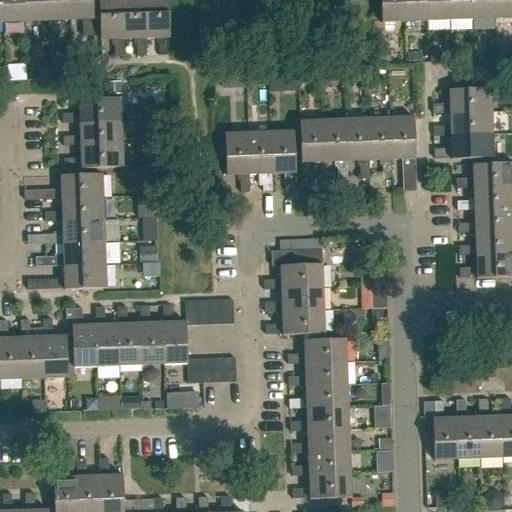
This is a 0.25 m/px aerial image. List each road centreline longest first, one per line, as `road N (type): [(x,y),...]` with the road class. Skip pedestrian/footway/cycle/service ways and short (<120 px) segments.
road 1 (residential): [(400,301),(399,236),(388,225),(256,231),(245,242),(250,406),(238,424),(0,433)]
road 2 (residential): [(407,511),(400,301)]
road 3 (residential): [(0,254),(10,238),(8,136),(0,129)]
